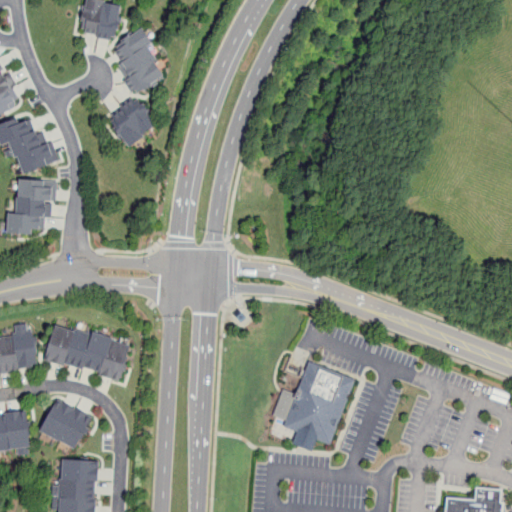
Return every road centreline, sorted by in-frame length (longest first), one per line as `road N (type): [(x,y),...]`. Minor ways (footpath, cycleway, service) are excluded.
road 1 (primary): [(259,0),(208,113),(176,285)]
road 2 (residential): [(79,274),(77,163),(67,125),(29,57),(17,0)]
road 3 (primary): [(211,265),(239,118),(297,0)]
road 4 (residential): [(34,388),(0,393),(122,436),(116,416),(92,393),(34,388)]
road 5 (primary): [(197,511),(211,265)]
road 6 (primary): [(176,285),(161,511)]
road 7 (tertiary): [(305,287),(511,363)]
road 8 (tertiary): [(176,285),(305,287)]
